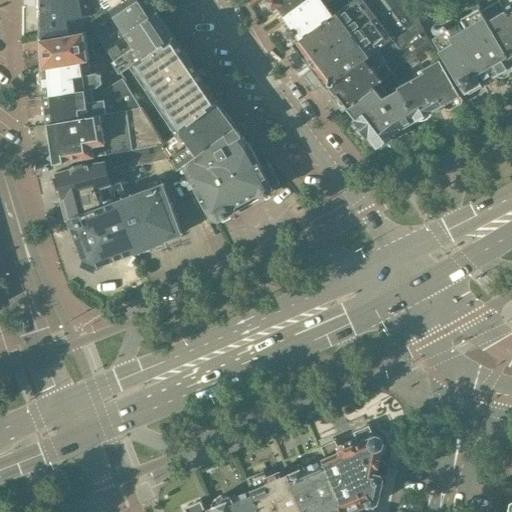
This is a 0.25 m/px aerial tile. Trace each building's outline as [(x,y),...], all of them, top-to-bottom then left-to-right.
[(41,0),(42,38),(74,33),(72,22),(80,21),(79,16),(93,13),(90,0),(41,0)] [(90,0),(93,13),(93,18),(100,14),(108,8),(109,8),(121,0),(90,0)] [(100,14),(93,18),(95,30),(106,48),(115,42),(126,34),(158,13),(158,12),(149,0),(121,0),(109,8),(118,21),(109,27),(100,14)] [(264,0),(265,0),(270,9),(277,9),(282,17),(306,0),(264,0)] [(306,0),(282,17),(288,25),(287,27),(287,29),(288,31),(288,33),(289,35),(290,37),(292,38),(294,39),(295,40),(297,41),(299,40),(333,15),(325,2),(328,0),(306,0)] [(383,0),(353,0),(333,15),(299,40),(300,41),(297,50),(323,84),(327,81),(331,86),(379,48),(392,38),(400,48),(424,29),(427,34),(436,29),(420,0),(395,0),(387,7),(383,0)] [(511,0),(495,0),(481,8),(511,60),(511,0)] [(511,60),(481,8),(481,7),(462,18),(466,25),(452,34),(448,30),(434,38),(465,91),(494,74),(496,75),(497,76),(499,77),(501,77),(503,77),(505,77),(506,76),(508,76),(509,75),(511,73),(511,72),(511,71),(511,60)] [(115,42),(106,48),(120,71),(133,63),(155,48),(174,36),(158,13),(126,34),(135,47),(123,54),(115,42)] [(42,38),(43,66),(89,59),(91,58),(86,31),(74,33),(42,38)] [(133,63),(120,71),(124,77),(141,106),(163,143),(179,130),(219,100),(183,49),(176,38),(174,36),(155,48),(133,63)] [(337,92),(349,107),(381,82),(391,74),(383,63),(387,60),(379,48),(331,86),(336,93),(337,92)] [(391,74),(399,88),(416,118),(418,117),(420,117),(422,117),(424,116),(425,116),(427,115),(428,113),(430,112),(430,110),(443,103),(445,108),(450,109),(460,104),(463,97),(440,58),(422,68),(423,71),(402,83),(395,71),(391,74)] [(42,70),(38,73),(39,81),(43,84),(44,84),(45,94),(86,87),(93,86),(97,86),(98,85),(102,82),(101,74),(96,71),(94,72),(91,73),(89,59),(43,66),(44,69),(42,70)] [(86,87),(45,94),(48,122),(102,113),(141,106),(124,77),(103,89),(105,99),(95,101),(93,86),(86,87)] [(388,94),(381,82),(349,107),(377,145),(384,145),(392,139),(394,132),(393,131),(416,118),(399,88),(388,94)] [(179,130),(163,143),(171,156),(172,157),(177,169),(185,163),(198,154),(236,126),(236,125),(219,100),(179,130)] [(48,124),(44,130),(50,134),(53,150),(48,156),(54,160),(54,162),(104,154),(163,143),(141,106),(102,113),(48,122),(48,124)] [(198,154),(185,163),(193,182),(190,184),(203,214),(210,211),(213,217),(219,219),(233,212),(236,206),(235,204),(259,193),(264,195),(270,192),(273,186),(280,182),(269,163),(263,166),(249,142),(246,143),(236,126),(198,154)] [(74,168),(56,172),(62,196),(60,197),(66,220),(70,219),(84,257),(82,263),(96,270),(100,264),(135,250),(136,251),(156,243),(156,245),(166,241),(166,240),(183,232),(162,182),(136,191),(131,180),(111,189),(107,164),(111,163),(113,167),(130,163),(131,167),(172,157),(171,156),(163,143),(104,154),(105,161),(88,164),(85,162),(76,164),(74,168)] [(326,458),(348,507),(364,500),(367,505),(375,507),(376,502),(381,500),(386,476),(383,472),(380,472),(384,445),(387,439),(384,435),(380,433),(377,434),(374,428),(372,429),(370,424),(354,431),(356,436),(339,445),(336,439),(321,446),(326,457),(326,458)] [(350,511),(348,507),(326,458),(304,468),(300,463),(290,468),(290,474),(307,511),(350,511)] [(248,478),(251,484),(253,490),(264,511),(307,511),(290,474),(283,477),(280,471),(266,477),(264,472),(248,478)] [(215,508),(216,511),(264,511),(253,490),(234,499),(232,496),(231,495),(229,494),(227,494),(225,494),(223,494),(221,495),(220,496),(218,497),(217,498),(215,500),(214,501),(214,503),(213,505),(215,508)] [(216,511),(215,508),(207,511),(201,500),(185,507),(187,511),(216,511)]
